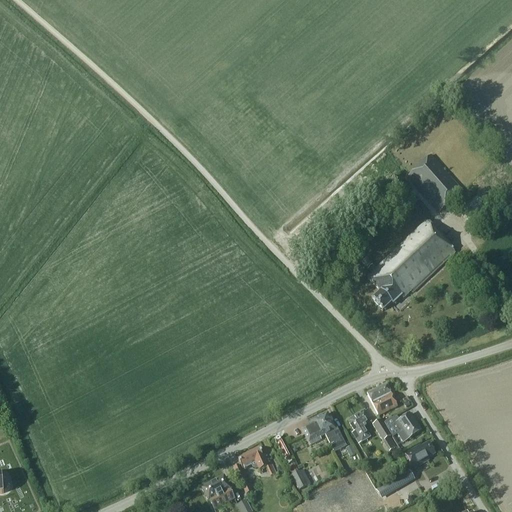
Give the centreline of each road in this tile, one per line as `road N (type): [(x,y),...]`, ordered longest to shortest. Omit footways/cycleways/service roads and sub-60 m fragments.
road 1 (unclassified): [(394,373),(194,163),(16,0)]
road 2 (tertiary): [(106,511),(394,373)]
road 3 (residential): [(485,511),(394,373)]
road 4 (tertiary): [(394,373),(511,343)]
